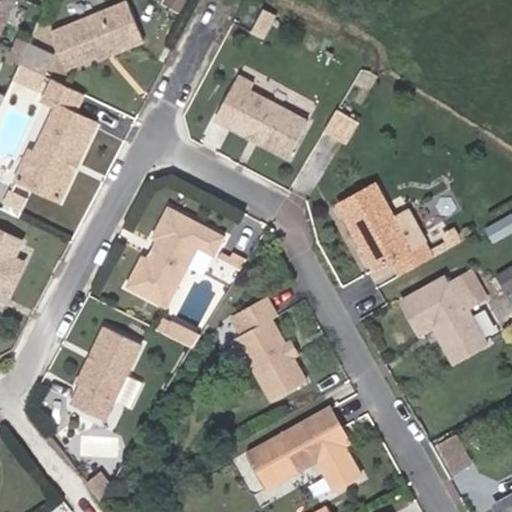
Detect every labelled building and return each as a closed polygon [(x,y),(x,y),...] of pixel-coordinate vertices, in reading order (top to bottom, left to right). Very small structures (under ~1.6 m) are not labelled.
[(0,0),(0,27),(12,0),(0,0)] [(144,40),(128,2),(51,34),(65,68),(100,54),(101,58),(144,40)] [(264,38),(276,15),(264,9),(251,32),(264,38)] [(30,43),(17,37),(8,56),(21,62),(28,48),(30,43)] [(51,59),(28,48),(21,62),(21,64),(43,75),(51,59)] [(37,89),(43,75),(21,64),(14,78),(37,89)] [(308,122),(250,90),(253,85),(238,76),(235,83),(215,118),(289,158),(308,122)] [(78,162),(96,124),(74,113),(83,94),(54,80),(44,100),(58,107),(35,154),(42,157),(29,185),(60,199),(75,168),(70,166),(73,160),(78,162)] [(344,143),(358,121),(338,109),(325,132),(344,143)] [(29,185),(42,157),(35,154),(30,152),(17,179),(29,185)] [(410,249),(375,186),(340,206),(374,269),(392,260),(401,275),(432,257),(429,250),(424,242),(410,249)] [(21,212),(28,198),(9,189),(2,202),(21,212)] [(167,309),(199,248),(214,256),(225,237),(169,208),(152,238),(156,240),(153,246),(158,249),(155,256),(149,253),(147,258),(143,256),(127,287),(167,309)] [(495,240),(511,232),(511,212),(488,222),(495,240)] [(458,234),(456,229),(442,236),(445,242),(449,248),(462,241),(458,234)] [(0,289),(8,294),(23,262),(14,258),(21,241),(0,231),(0,289)] [(466,238),(463,232),(458,234),(462,241),(466,238)] [(432,257),(449,248),(445,242),(429,250),(432,257)] [(155,256),(158,249),(153,246),(149,253),(155,256)] [(511,264),(499,272),(509,290),(511,287),(511,264)] [(344,285),(358,312),(384,298),(370,271),(344,285)] [(485,299),(470,272),(460,277),(475,305),(485,299)] [(468,309),(475,305),(460,277),(448,284),(444,277),(401,301),(420,335),(434,327),(439,329),(441,332),(439,337),(453,363),(487,344),(468,309)] [(285,343),(272,319),(278,316),(267,297),(231,316),(242,335),(237,338),(272,401),(307,382),(293,359),(285,343)] [(105,420),(141,344),(105,326),(78,384),(81,386),(72,404),(105,420)] [(299,356),(290,340),(285,343),(293,359),(299,356)] [(343,445),(341,442),(337,445),(331,434),(341,428),(330,408),(247,454),(267,489),(318,460),(336,492),(362,477),(343,445)] [(349,441),(341,428),(331,434),(337,445),(341,442),(343,445),(349,441)] [(437,442),(453,473),(478,460),(463,429),(437,442)] [(111,489),(101,475),(88,485),(96,494),(96,495),(102,503),(111,489)] [(403,490),(386,503),(393,511),(417,511),(419,511),(403,490)] [(511,511),(511,498),(499,506),(502,511),(511,511)]
